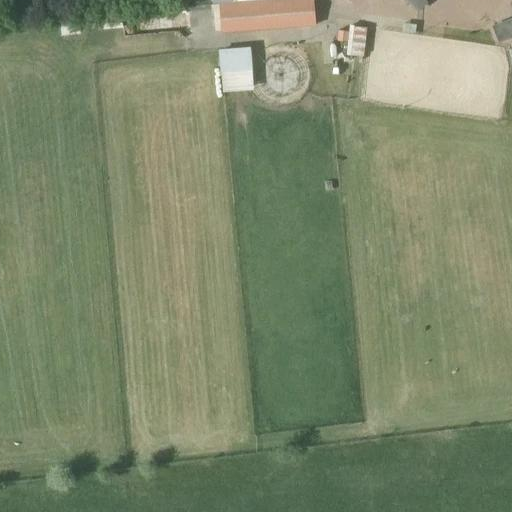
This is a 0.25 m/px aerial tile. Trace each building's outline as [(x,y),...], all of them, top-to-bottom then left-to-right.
[(211,26),(314,19),(313,0),(210,7),(211,26)] [(406,0),(416,9),(423,0),(406,0)] [(493,0),(488,12),(504,19),(511,1),(508,0),(493,0)] [(69,22),(69,7),(53,7),(53,22),(69,22)] [(356,15),(330,17),(332,44),(358,42),(356,15)] [(511,19),(492,27),(499,44),(511,38),(511,19)] [(221,93),(253,90),(249,46),(217,49),(221,93)]
